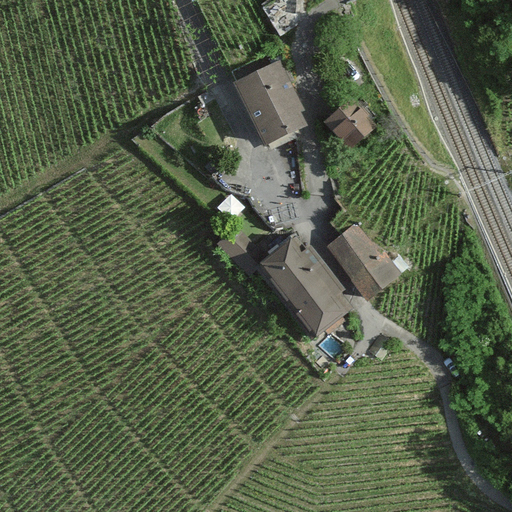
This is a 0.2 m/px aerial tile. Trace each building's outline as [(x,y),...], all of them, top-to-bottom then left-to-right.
[(272,58),(232,79),(262,139),(297,121),(291,110),(297,106),(272,58)] [(375,128),(352,101),(328,122),(352,148),(375,128)] [(357,225),(329,246),(368,298),(396,278),(357,225)] [(234,229),(220,244),(247,271),(261,257),(234,229)] [(286,242),(257,264),(312,334),(340,313),(327,297),(337,289),(305,247),(295,255),(286,242)]
